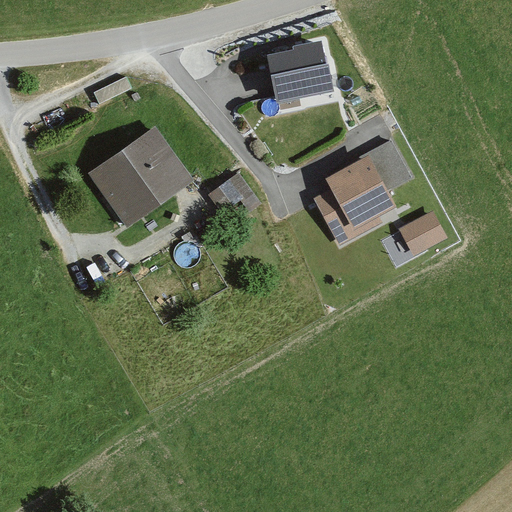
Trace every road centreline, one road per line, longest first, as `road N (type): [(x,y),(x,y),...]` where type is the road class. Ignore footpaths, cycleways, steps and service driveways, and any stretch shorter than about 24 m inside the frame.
road 1 (unknown): [(0,86),(92,264),(189,228)]
road 2 (residential): [(0,56),(89,48),(293,0)]
